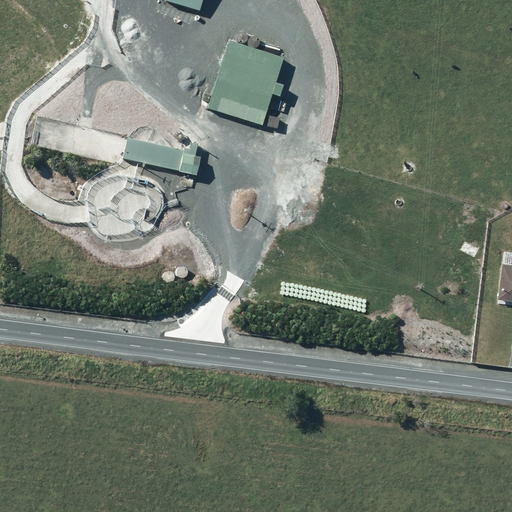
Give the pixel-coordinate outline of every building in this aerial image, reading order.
[(205,0),(170,0),(204,8),(205,0)] [(288,59),(231,39),(207,105),(264,126),(288,59)] [(198,152),(130,137),(127,136),(122,160),(193,175),(198,152)] [(135,164),(116,166),(119,190),(141,188),(139,172),(136,173),(135,164)] [(511,302),(511,256),(503,255),(498,301),(511,302)]
